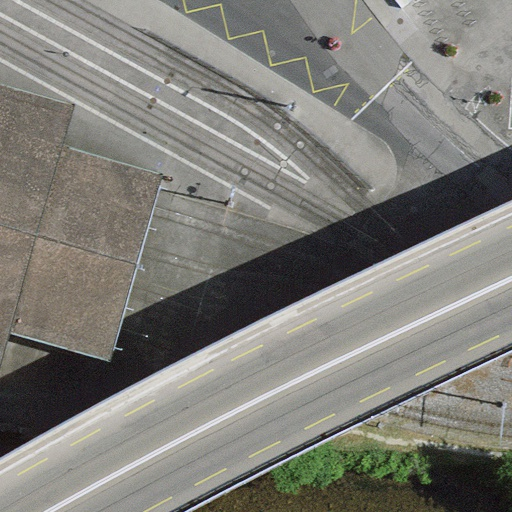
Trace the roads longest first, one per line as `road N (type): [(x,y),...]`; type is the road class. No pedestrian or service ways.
road 1 (primary): [(511,283),(231,417),(62,511)]
road 2 (residential): [(279,0),(405,106)]
road 3 (tertiary): [(405,106),(511,196)]
